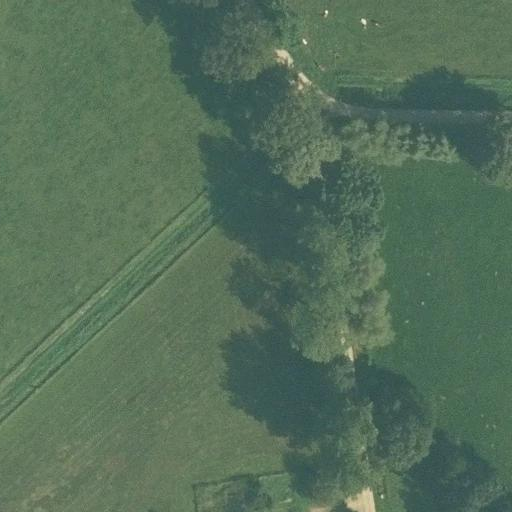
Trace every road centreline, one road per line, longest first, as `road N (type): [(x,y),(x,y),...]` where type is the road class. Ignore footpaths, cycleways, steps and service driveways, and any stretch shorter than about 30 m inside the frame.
road 1 (unclassified): [(306,112),(370,511)]
road 2 (unclassified): [(306,112),(511,123)]
road 3 (unclassified): [(236,0),(306,112)]
